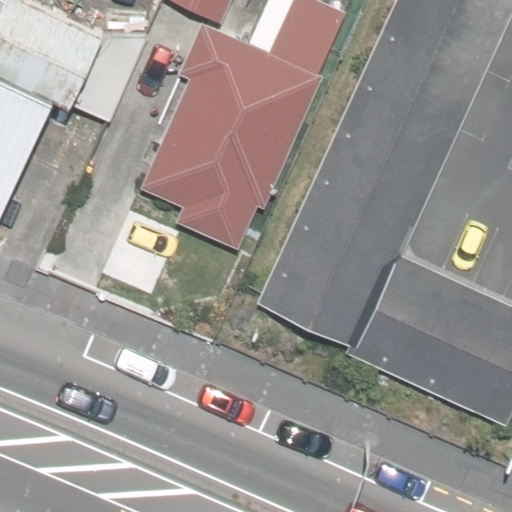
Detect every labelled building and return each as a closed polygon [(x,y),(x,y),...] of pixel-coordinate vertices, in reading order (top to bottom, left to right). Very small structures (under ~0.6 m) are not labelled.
[(18,0),(7,0),(0,15),(0,79),(55,104),(112,129),(150,39),(106,38),(18,0)] [(152,225),(235,259),(338,6),(323,0),(265,0),(247,45),(190,22),(123,187),(161,203),(152,225)] [(232,0),(153,0),(221,28),(232,0)] [(511,17),(511,0),(396,0),(257,304),(349,348),(346,355),(502,426),(511,405),(511,309),(401,258),(511,17)] [(0,79),(0,220),(55,104),(0,79)]
